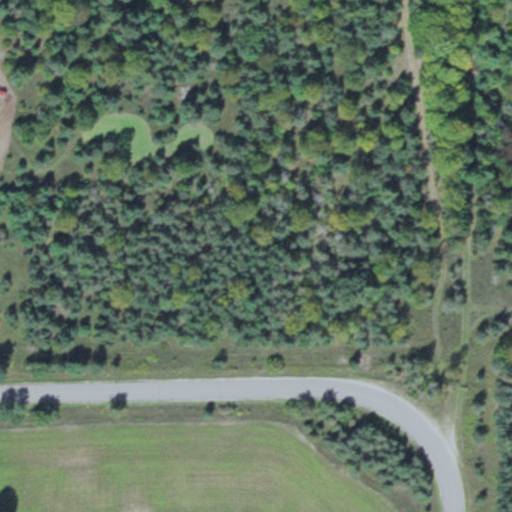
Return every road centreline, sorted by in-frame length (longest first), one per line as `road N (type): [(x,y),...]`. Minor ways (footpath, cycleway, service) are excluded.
road 1 (residential): [(445,464),(408,415),(356,391),(0,392)]
road 2 (track): [(445,464),(457,0)]
